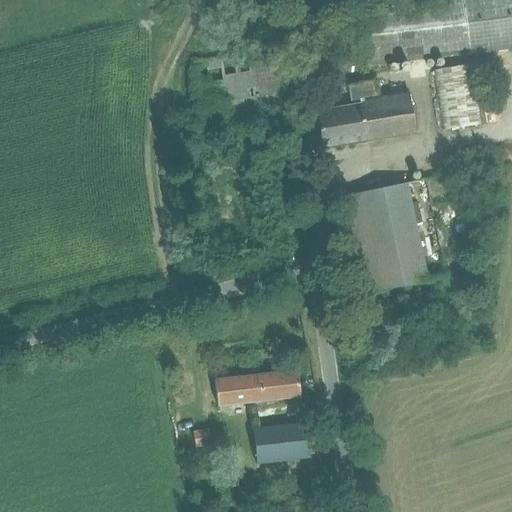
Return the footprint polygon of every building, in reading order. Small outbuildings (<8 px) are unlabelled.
[(511,0),(372,0),(348,3),(357,73),(511,53),(511,0)] [(294,48),(189,64),(188,64),(200,146),(266,136),(264,122),(304,116),(294,48)] [(458,137),(494,134),(489,73),(453,76),(458,137)] [(323,150),(416,132),(408,91),(315,108),(323,150)] [(439,272),(417,179),(338,198),(359,291),(439,272)] [(218,409),(303,399),(299,370),(215,381),(218,409)] [(305,421),(254,426),(258,463),(309,458),(305,421)] [(208,436),(212,454),(228,450),(225,432),(208,436)]
